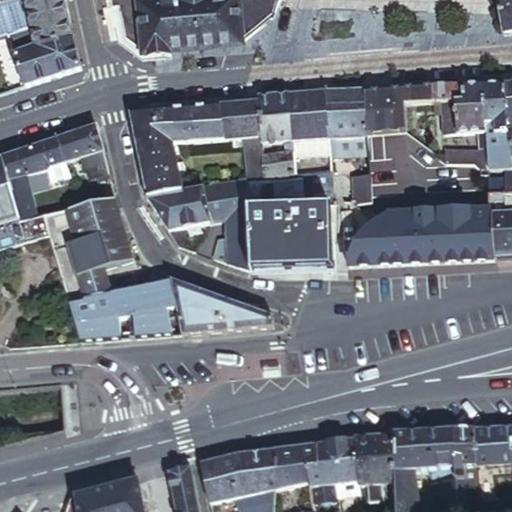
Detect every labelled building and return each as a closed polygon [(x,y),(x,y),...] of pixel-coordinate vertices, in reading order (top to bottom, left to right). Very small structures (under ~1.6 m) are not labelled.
[(81,71),(64,0),(14,0),(0,2),(0,6),(9,39),(25,89),(81,71)] [(139,0),(144,53),(239,44),(274,18),(279,0),(139,0)] [(511,0),(496,0),(504,35),(511,34),(511,0)] [(0,41),(9,39),(0,6),(0,41)] [(511,127),(505,85),(482,86),(487,178),(507,176),(507,174),(511,172),(511,127)] [(482,86),(463,87),(464,102),(443,103),(444,135),(477,133),(478,150),(446,152),(446,158),(434,158),(447,167),(473,167),(480,173),(481,179),(487,178),(482,86)] [(464,102),(463,87),(434,90),(435,104),(443,103),(464,102)] [(405,106),(435,104),(434,90),(405,92),(405,106)] [(367,92),(329,93),(331,141),(331,148),(331,156),(341,156),(340,140),(368,139),(367,94),(367,92)] [(406,137),(405,106),(405,92),(367,94),(368,139),(406,137)] [(329,93),(289,95),(292,143),(331,141),(329,93)] [(292,143),(289,95),(259,98),(259,102),(262,143),(284,141),(285,147),(262,151),(264,178),(264,182),(295,181),(294,170),(293,150),(292,143)] [(259,102),(160,112),(169,165),(175,164),(172,145),(231,138),(241,137),(242,143),(245,181),(264,178),(262,151),(262,143),(259,102)] [(160,112),(132,115),(141,162),(150,160),(155,184),(146,186),(149,200),(174,197),(169,165),(160,112)] [(51,144),(1,160),(23,226),(38,222),(27,176),(87,159),(93,178),(109,174),(97,129),(51,144)] [(334,206),(335,270),(493,262),(488,198),(481,179),(447,167),(406,137),(368,139),(370,205),(334,206)] [(331,148),(293,150),(294,170),(332,169),(331,156),(331,148)] [(23,226),(1,160),(0,160),(0,248),(27,240),(23,226)] [(332,169),(294,170),(295,181),(304,180),(332,179),(332,169)] [(370,205),(369,172),(351,173),(352,205),(355,205),(370,205)] [(174,197),(149,200),(170,233),(179,248),(189,251),(186,230),(225,223),(226,237),(228,263),(252,271),(335,270),(331,206),(306,208),(305,194),(304,180),(295,181),(264,182),(174,197)] [(333,192),(305,194),(306,208),(331,206),(334,206),(333,192)] [(493,262),(511,260),(511,196),(510,197),(488,198),(493,262)] [(49,235),(68,303),(86,299),(87,303),(114,295),(106,267),(133,259),(117,203),(82,210),(67,214),(70,229),(49,235)] [(67,214),(58,217),(60,227),(48,230),(49,235),(70,229),(67,214)] [(58,217),(45,220),(48,230),(60,227),(58,217)] [(38,222),(23,226),(27,240),(49,235),(48,230),(45,220),(38,222)] [(217,260),(228,263),(226,237),(216,238),(217,260)] [(118,343),(116,321),(137,320),(139,341),(175,338),(172,311),(180,310),(176,283),(114,295),(87,303),(86,299),(68,303),(70,313),(80,346),(118,343)] [(274,319),(176,283),(180,310),(184,337),(275,329),(274,319)] [(497,431),(474,432),(476,470),(477,504),(492,503),(491,477),(511,476),(511,434),(511,430),(497,431)] [(476,470),(474,432),(461,433),(453,433),(456,502),(465,502),(464,470),(476,470)] [(456,511),(456,502),(453,433),(429,435),(393,437),(395,484),(395,511),(402,511),(422,511),(421,473),(435,473),(435,496),(430,496),(431,509),(435,509),(434,511),(456,511)] [(395,484),(393,437),(381,438),(364,439),(356,440),(356,443),(356,488),(365,487),(366,502),(381,501),(381,485),(395,484)] [(356,488),(356,443),(347,444),(338,445),(339,497),(357,493),(356,488)] [(339,497),(338,445),(327,446),(317,448),(319,467),(312,468),(311,487),(310,498),(310,499),(339,497)] [(311,487),(312,468),(319,467),(317,448),(303,450),(274,454),(277,472),(276,494),(311,487)] [(276,494),(277,472),(274,454),(222,462),(226,486),(239,485),(239,501),(276,494)] [(239,501),(239,485),(226,486),(222,462),(202,467),(204,475),(211,505),(239,501)] [(77,502),(78,511),(202,511),(191,470),(165,477),(168,493),(172,511),(151,511),(145,482),(77,500),(77,502)] [(310,499),(310,498),(301,499),(300,511),(308,511),(309,509),(310,499)] [(78,511),(77,502),(71,503),(67,511),(78,511)]
